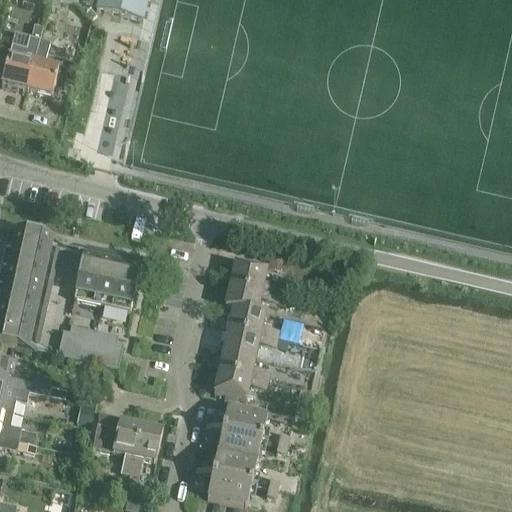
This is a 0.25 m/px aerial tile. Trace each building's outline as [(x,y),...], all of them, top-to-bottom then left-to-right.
[(42,0),(77,8),(78,0),(87,0),(85,7),(97,10),(96,13),(143,24),(148,0),(42,0)] [(41,44),(39,44),(26,95),(51,101),(58,73),(44,69),(50,46),(51,47),(54,31),(44,29),(41,44)] [(1,88),(26,95),(39,44),(29,41),(23,64),(9,61),(1,88)] [(0,273),(0,348),(34,357),(59,245),(9,234),(0,273)] [(74,304),(130,316),(141,265),(85,253),(74,304)] [(288,260),(271,256),(267,275),(284,279),(288,260)] [(235,267),(230,289),(279,300),(281,291),(264,287),(267,275),(235,267)] [(225,311),(233,313),(233,312),(257,317),(260,305),(277,309),(279,300),(230,289),(225,311)] [(233,312),(233,313),(228,333),(277,344),(279,335),(262,331),(265,318),(257,317),(233,312)] [(75,345),(78,332),(71,330),(69,343),(75,345)] [(82,346),(85,333),(78,332),(75,345),(82,346)] [(89,348),(92,335),(85,333),(82,346),(89,348)] [(228,333),(224,354),(256,361),(258,349),(275,353),(277,344),(228,333)] [(95,349),(98,336),(92,335),(89,348),(95,349)] [(102,351),(105,338),(98,336),(95,349),(102,351)] [(108,352),(111,339),(105,338),(102,351),(108,352)] [(117,341),(111,339),(108,352),(115,354),(117,341)] [(65,360),(68,348),(61,346),(58,359),(65,360)] [(74,349),(68,348),(65,360),(72,362),(74,349)] [(81,351),(74,349),(72,362),(78,363),(81,351)] [(85,365),(87,352),(81,351),(78,363),(85,365)] [(94,353),(87,352),(85,365),(91,366),(94,353)] [(101,355),(94,353),(91,366),(98,368),(101,355)] [(219,375),(268,386),(270,377),(253,374),(256,361),(224,354),(219,375)] [(107,356),(101,355),(98,368),(104,369),(107,356)] [(114,358),(107,356),(104,369),(111,371),(114,358)] [(121,359),(114,358),(111,371),(118,372),(121,359)] [(0,365),(0,391),(29,397),(50,402),(51,392),(36,377),(27,385),(8,381),(11,368),(0,365)] [(266,395),(268,386),(219,375),(214,397),(246,404),(249,391),(266,395)] [(0,415),(0,416),(14,419),(16,406),(26,409),(29,397),(0,391),(0,415)] [(94,412),(78,408),(73,427),(90,431),(94,412)] [(217,457),(257,466),(267,421),(228,412),(217,457)] [(0,440),(19,444),(21,433),(11,431),(14,419),(0,416),(0,415),(0,440)] [(207,432),(217,434),(218,431),(216,431),(218,422),(212,421),(209,423),(207,432)] [(130,479),(141,430),(119,426),(119,427),(99,423),(93,453),(112,457),(125,460),(121,477),(130,479)] [(163,435),(142,431),(130,479),(139,481),(143,464),(155,467),(163,435)] [(217,434),(207,432),(205,440),(207,444),(213,445),(215,436),(217,437),(217,434)] [(279,448),(288,450),(290,441),(281,439),(279,448)] [(19,444),(0,440),(0,452),(16,456),(19,444)] [(288,450),(279,448),(276,457),(286,459),(288,450)] [(207,503),(247,511),(257,466),(217,457),(207,503)] [(197,476),(207,478),(208,476),(206,475),(208,467),(202,465),(199,467),(197,476)] [(207,478),(197,476),(195,485),(197,488),(203,490),(205,481),(207,481),(207,478)] [(268,492),(277,494),(279,486),(270,484),(268,492)] [(277,494),(268,492),(266,501),(275,503),(277,494)] [(140,511),(141,506),(128,503),(126,511),(140,511)]
